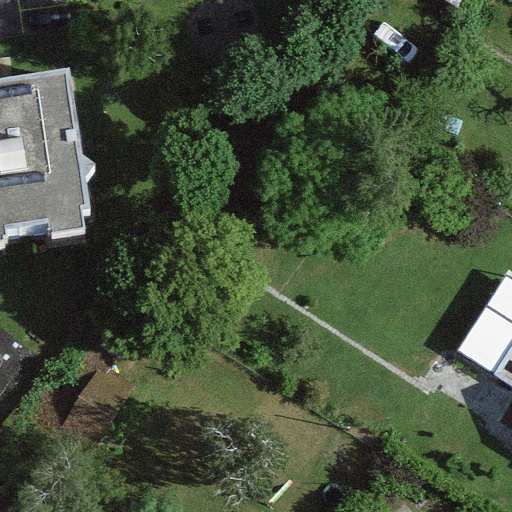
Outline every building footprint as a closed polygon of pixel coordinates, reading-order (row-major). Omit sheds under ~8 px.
[(288,75),(173,227),(210,254),(324,102),(288,75)] [(0,93),(0,248),(4,247),(2,232),(47,225),(49,241),(83,236),(61,85),(0,93)] [(511,344),(493,374),(511,386),(511,344)] [(131,388),(102,368),(62,425),(91,445),(131,388)] [(0,511),(8,511),(18,498),(0,485),(0,511)]
